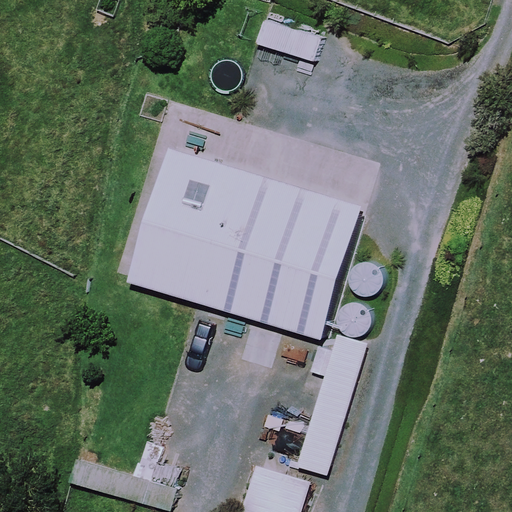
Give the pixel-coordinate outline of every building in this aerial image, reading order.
[(375,209),(180,148),(139,283),(333,343),(375,209)] [(225,320),(175,306),(166,337),(217,351),(225,320)] [(345,336),(340,354),(326,350),(319,373),(333,377),(305,469),(340,479),(379,346),(345,336)] [(181,465),(153,457),(147,475),(86,457),(79,484),(174,511),(176,511),(184,486),(176,483),(181,465)] [(311,511),(318,484),(264,467),(250,511),(311,511)]
